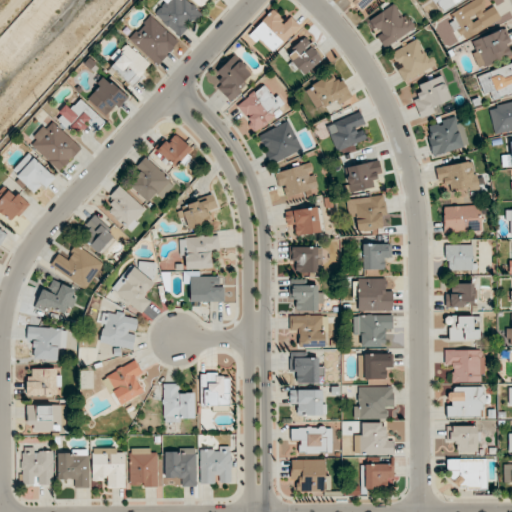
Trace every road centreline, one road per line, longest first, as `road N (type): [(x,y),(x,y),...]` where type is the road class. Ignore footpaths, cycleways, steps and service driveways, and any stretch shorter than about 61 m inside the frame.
road 1 (residential): [(12,511),(3,357),(19,268),(53,219),(255,0)]
road 2 (residential): [(312,0),(368,66),(411,168),(419,218),(422,511)]
road 3 (residential): [(511,507),(49,511)]
road 4 (residential): [(269,511),(264,210),(234,140),(180,84)]
road 5 (residential): [(167,98),(218,148),(240,188),(250,232),(253,511)]
